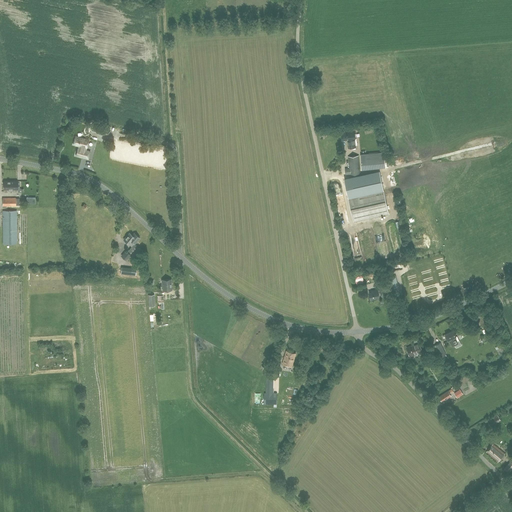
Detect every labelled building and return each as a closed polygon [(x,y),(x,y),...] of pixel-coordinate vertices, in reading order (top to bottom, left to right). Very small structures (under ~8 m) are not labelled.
[(109,136),(110,130),(109,130),(110,127),(93,122),(91,130),(97,132),(97,133),(109,136)] [(348,139),(348,143),(348,148),(356,147),(356,145),(357,145),(357,138),(355,138),(355,131),(344,132),(344,133),(341,133),(342,140),(348,139)] [(75,136),(73,145),(79,146),(78,149),(76,155),(88,159),(90,152),(85,150),(86,148),(89,140),(75,136)] [(362,169),(385,167),(384,153),(361,155),(362,169)] [(359,155),(348,156),(349,168),(345,169),(346,174),(350,174),(360,173),(359,155)] [(357,180),(357,179),(346,181),(347,187),(374,183),(375,185),(377,184),(376,177),(357,180)] [(354,221),(388,213),(383,188),(348,195),(354,221)] [(18,203),(18,198),(16,198),(3,198),(3,206),(16,206),(16,203),(18,203)] [(3,244),(17,244),(16,211),(3,211),(3,244)] [(378,229),(376,230),(378,243),(379,243),(380,247),(386,246),(382,228),(378,229)] [(132,235),(130,233),(123,240),(132,247),(135,244),(140,238),(134,233),(132,235)] [(136,258),(143,251),(138,247),(132,255),(136,258)] [(126,260),(130,255),(126,251),(122,256),(126,260)] [(136,276),(137,269),(121,267),(121,274),(136,276)] [(398,285),(396,276),(389,277),(391,288),(398,286),(398,285)] [(163,291),(172,290),(171,279),(162,280),(163,291)] [(385,291),(384,285),(379,286),(379,289),(377,290),(371,291),(372,292),(369,293),(371,299),(379,297),(378,293),(380,292),(385,291)] [(457,342),(455,337),(456,336),(453,330),(445,334),(448,340),(449,340),(452,346),(455,345),(456,347),(461,345),(459,341),(457,342)] [(419,353),(422,352),(419,343),(407,348),(410,356),(419,353)] [(446,354),(440,343),(435,345),(433,346),(437,355),(440,354),(441,357),(442,359),(445,357),(446,359),(449,358),(447,356),(446,356),(446,355),(446,354)] [(292,366),(295,353),(286,351),(283,364),(292,366)] [(273,393),(274,374),(266,374),(266,393),(255,393),(254,403),(277,404),(277,393),(273,393)] [(454,392),(453,391),(455,389),(453,386),(451,388),(451,389),(448,391),(439,397),(442,401),(451,396),(450,394),(454,392)] [(457,398),(463,394),(460,390),(454,393),(457,398)] [(491,426),(500,420),(497,414),(487,420),(491,426)] [(498,462),(505,454),(493,444),(486,452),(498,462)] [(509,475),(511,471),(511,459),(503,469),(509,475)]
